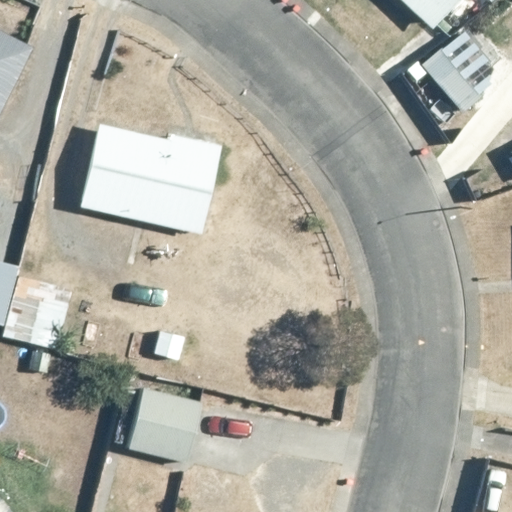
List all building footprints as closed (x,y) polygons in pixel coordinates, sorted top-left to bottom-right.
[(391,0),(423,29),(449,0),(391,0)] [(0,93),(23,46),(0,34),(0,93)] [(210,146),(90,124),(74,210),(195,232),(210,146)] [(64,287),(11,276),(0,328),(0,337),(51,349),(64,287)] [(194,401),(135,386),(120,447),(179,462),(194,401)]
